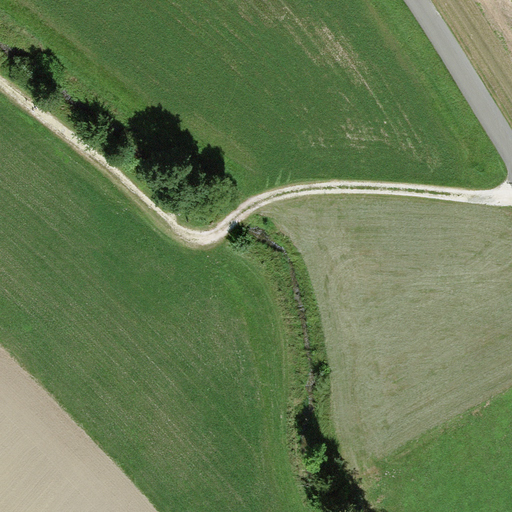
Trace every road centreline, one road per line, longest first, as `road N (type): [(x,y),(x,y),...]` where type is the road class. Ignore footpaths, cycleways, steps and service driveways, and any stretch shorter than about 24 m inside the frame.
road 1 (track): [(511,196),(310,191),(254,211),(205,244),(0,88)]
road 2 (unclassified): [(511,161),(413,0)]
